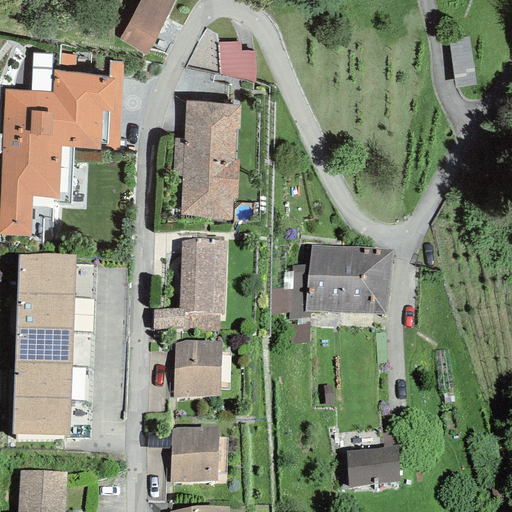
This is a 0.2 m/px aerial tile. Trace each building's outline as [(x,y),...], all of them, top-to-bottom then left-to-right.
[(139,0),(119,39),(146,56),(174,1),(172,0),(139,0)] [(471,31),(450,35),(458,83),(480,79),(471,31)] [(245,80),(255,82),(256,69),(254,51),(240,51),(240,43),(218,43),(219,74),(245,80)] [(50,93),(52,54),(32,53),(31,91),(50,93)] [(75,73),(76,56),(62,54),(61,71),(75,73)] [(0,203),(0,234),(30,237),(43,239),(42,235),(52,235),(52,203),(70,205),(73,148),(119,152),(123,63),(109,62),(108,78),(75,73),(61,71),(54,70),(52,93),(50,93),(31,91),(5,89),(0,203)] [(239,129),(240,105),(185,101),(183,139),(174,138),(172,176),(181,177),(180,215),(194,216),(206,219),(232,220),(232,199),(237,199),(239,160),(234,160),(236,130),(239,129)] [(181,241),(178,308),(153,310),(153,330),(182,329),(182,331),(219,331),(219,314),(224,314),(226,241),(195,239),(181,241)] [(386,315),(393,250),(353,247),(310,245),(309,265),(293,266),(292,289),(271,290),(271,315),(288,314),(287,320),(291,320),(293,345),(309,342),(310,311),(386,315)] [(74,255),(20,254),(18,293),(72,295),(74,255)] [(72,295),(18,293),(17,329),(71,330),(72,295)] [(71,330),(17,329),(16,360),(70,362),(71,330)] [(174,344),(173,398),(219,396),(220,341),(185,341),(174,344)] [(70,362),(16,360),(13,398),(71,400),(70,362)] [(86,403),(88,373),(73,372),(72,402),(86,403)] [(333,404),(331,386),(323,386),(325,405),(333,404)] [(13,434),(69,437),(71,400),(13,398),(13,434)] [(171,430),(170,483),(216,482),(218,426),(176,428),(171,430)] [(396,433),(382,434),(383,447),(397,445),(396,433)] [(346,451),(349,489),(398,482),(397,445),(383,447),(371,449),(346,451)] [(63,511),(66,473),(20,471),(17,511),(63,511)]
